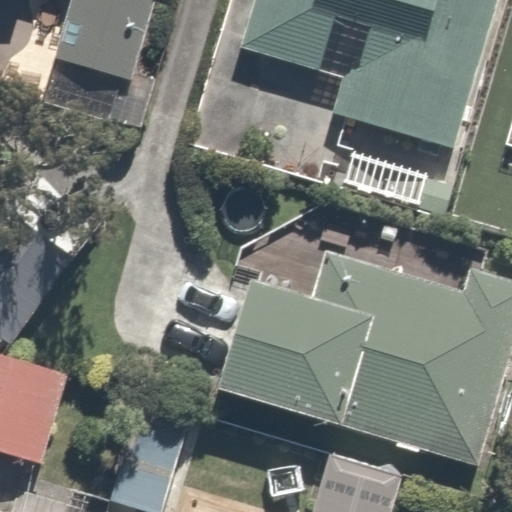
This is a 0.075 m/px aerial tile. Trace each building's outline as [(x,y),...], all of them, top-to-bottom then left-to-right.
[(169,0),(69,0),(78,2),(58,71),(142,95),(169,0)] [(505,0),(270,0),(258,63),(350,81),(340,131),(474,158),(505,0)] [(0,252),(17,236),(0,218),(0,252)] [(322,303),(265,288),(236,399),(496,468),(511,406),(511,268),(489,262),(479,299),(333,260),(322,303)] [(72,373),(0,352),(0,463),(43,476),(72,373)] [(174,511),(191,432),(127,418),(110,499),(171,511),(174,511)] [(405,511),(414,482),(328,459),(313,511),(405,511)]
